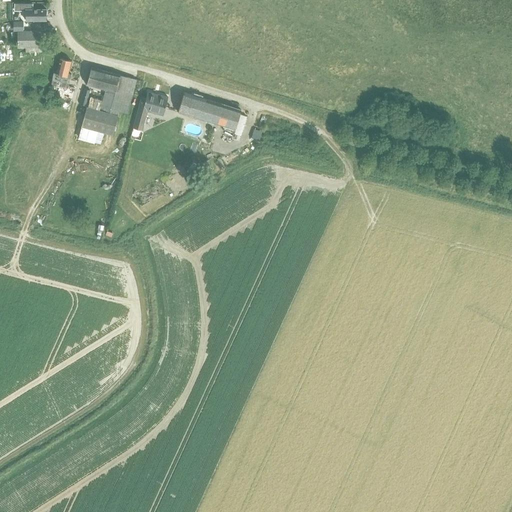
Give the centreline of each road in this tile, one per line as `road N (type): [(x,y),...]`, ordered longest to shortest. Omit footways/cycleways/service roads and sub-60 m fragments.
road 1 (track): [(511,188),(322,135),(264,108)]
road 2 (unclassified): [(264,108),(92,59),(66,38),(57,0)]
